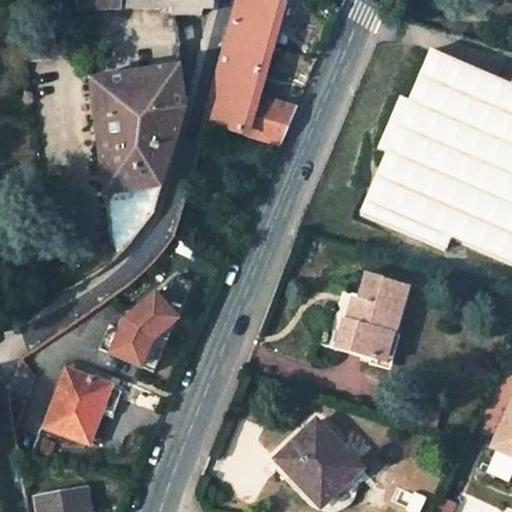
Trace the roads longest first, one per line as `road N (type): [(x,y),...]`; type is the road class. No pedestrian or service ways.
road 1 (secondary): [(367,0),(159,511)]
road 2 (unclassified): [(226,0),(155,240),(86,296),(0,336)]
road 3 (unclassified): [(0,336),(0,405),(16,511)]
